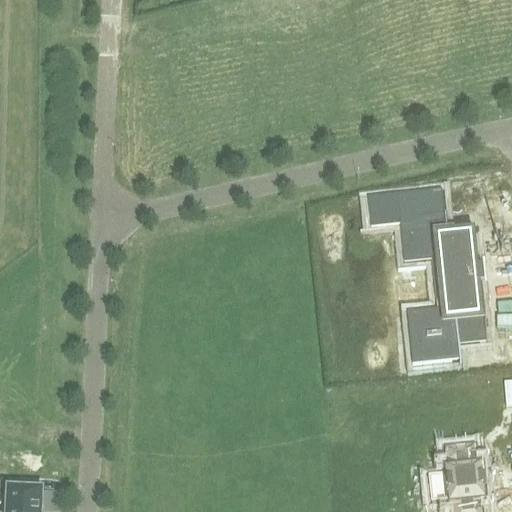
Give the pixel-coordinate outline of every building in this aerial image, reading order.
[(511,66),(494,70),(499,94),(511,91),(511,66)] [(399,229),(396,198),(367,201),(371,232),(399,229)] [(324,208),(310,210),(313,234),(327,232),(324,208)] [(448,241),(448,236),(446,223),(403,227),(407,263),(439,260),(439,264),(445,313),(447,336),(420,339),(423,368),(461,364),(459,349),(458,337),(480,335),(470,239),(448,241)] [(445,478),(429,479),(432,504),(448,503),(448,508),(452,508),(452,511),(480,511),(480,505),(484,504),(483,493),(485,493),(484,480),(482,480),(480,469),(476,469),(474,449),(446,452),(448,472),(445,472),(445,478)] [(40,511),(41,494),(7,492),(6,511),(40,511)]
